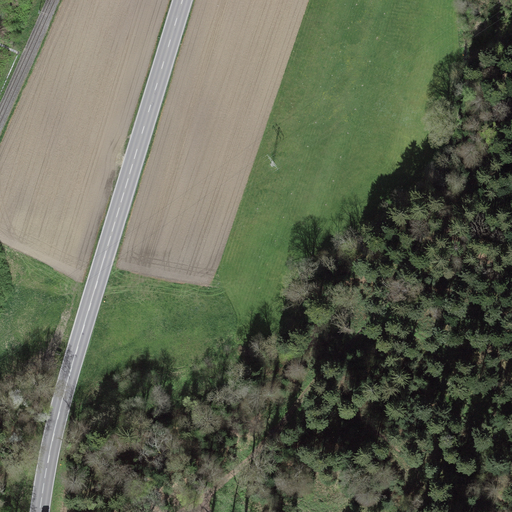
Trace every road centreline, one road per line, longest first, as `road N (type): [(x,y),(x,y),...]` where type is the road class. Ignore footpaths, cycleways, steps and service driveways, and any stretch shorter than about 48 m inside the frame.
road 1 (tertiary): [(182,0),(61,402),(39,511)]
road 2 (track): [(395,286),(266,443),(181,511)]
